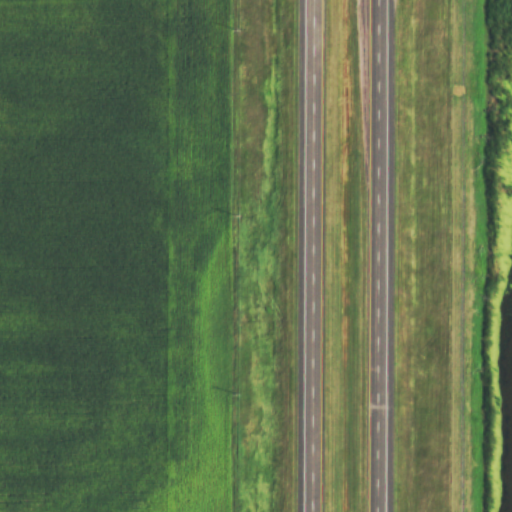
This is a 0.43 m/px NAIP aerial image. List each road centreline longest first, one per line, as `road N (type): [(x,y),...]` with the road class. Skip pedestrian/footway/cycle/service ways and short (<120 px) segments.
road 1 (primary): [(312,0),(315,511)]
road 2 (primary): [(382,511),(379,0)]
